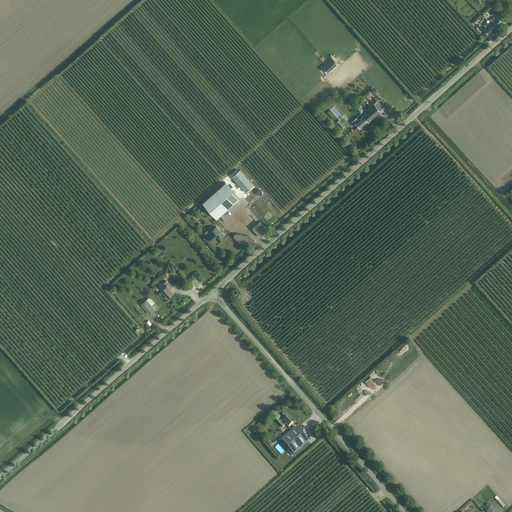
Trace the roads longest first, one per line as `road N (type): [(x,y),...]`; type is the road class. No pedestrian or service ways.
road 1 (unclassified): [(212,292),(511,29)]
road 2 (unclassified): [(404,511),(212,292)]
road 3 (unclassified): [(0,477),(212,292)]
